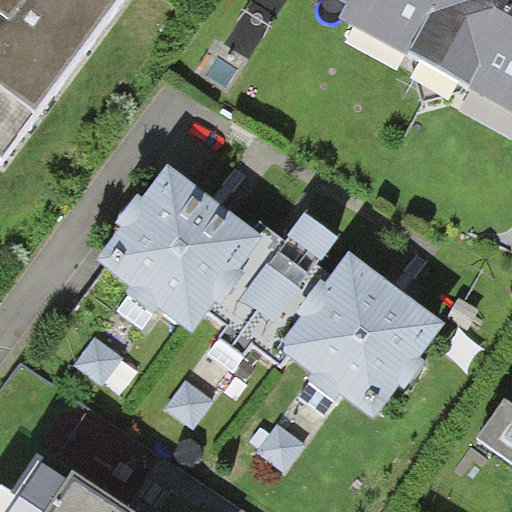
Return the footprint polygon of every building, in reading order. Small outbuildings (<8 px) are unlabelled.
[(0,0),(0,164),(3,166),(127,0),(0,0)] [(511,0),(332,0),(349,10),(341,23),(414,63),(423,105),(463,90),(511,116),(511,0)] [(215,207),(168,172),(143,203),(140,201),(118,231),(124,235),(99,267),(132,292),(128,298),(154,318),(159,310),(193,336),(210,314),(231,330),(213,353),(234,369),(253,344),(279,364),(287,354),(316,377),(311,384),(336,403),(341,396),(376,421),(401,388),(407,393),(426,367),(420,363),(447,327),(399,291),(349,254),(325,286),(315,278),(340,245),(307,220),(294,238),(287,246),(261,227),(255,236),(215,207)] [(98,337),(76,366),(104,387),(126,357),(98,337)] [(187,381),(165,411),(193,431),(215,402),(187,381)] [(511,406),(506,403),(478,443),(511,467),(511,406)] [(281,425),(259,454),(287,475),(309,445),(281,425)] [(116,511),(41,462),(15,501),(3,492),(0,496),(0,511),(116,511)]
